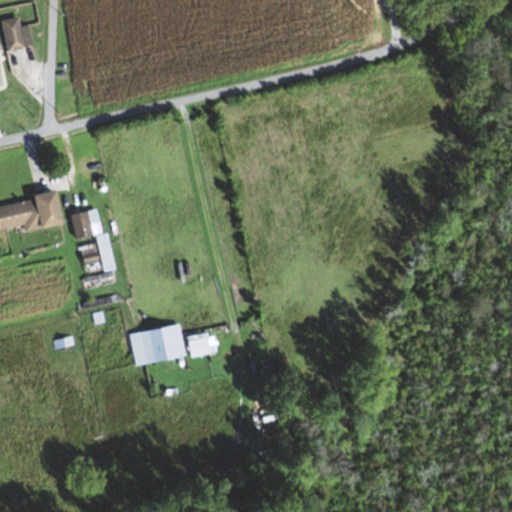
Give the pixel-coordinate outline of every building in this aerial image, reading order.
[(1,19),(1,50),(27,50),(27,26),(16,26),(16,19),(1,19)] [(0,88),(10,87),(6,63),(0,63),(0,88)] [(0,233),(55,223),(49,194),(0,203),(0,233)] [(110,270),(103,235),(98,236),(93,210),(66,215),(71,240),(93,236),(99,271),(110,270)] [(181,357),(175,325),(125,335),(132,367),(181,357)] [(185,351),(205,347),(203,333),(183,337),(185,351)] [(254,445),(257,454),(278,448),(275,439),(254,445)]
